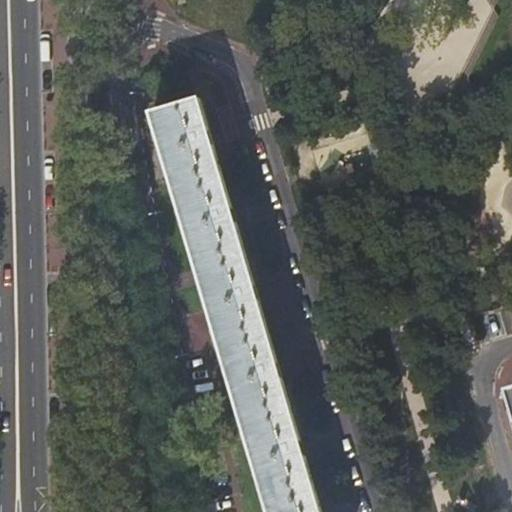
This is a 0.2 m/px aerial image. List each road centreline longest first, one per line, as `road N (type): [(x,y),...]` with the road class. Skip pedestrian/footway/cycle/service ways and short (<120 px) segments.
road 1 (residential): [(132,14),(253,73),(370,511)]
road 2 (primary): [(39,511),(30,0)]
road 3 (residential): [(203,511),(122,96),(132,14)]
road 4 (primary): [(0,299),(1,511)]
